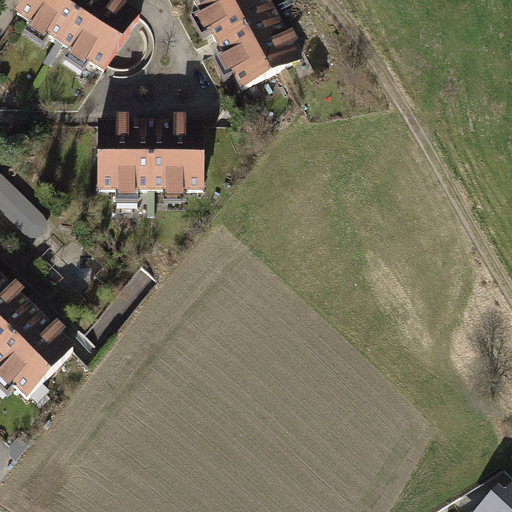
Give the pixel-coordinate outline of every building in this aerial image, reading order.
[(28,0),(10,29),(105,88),(148,20),(115,0),(28,0)] [(194,0),(182,8),(239,98),(305,58),(270,0),(194,0)] [(89,131),(88,205),(201,207),(203,132),(89,131)] [(0,215),(28,243),(37,242),(44,235),(45,224),(0,180),(0,215)] [(0,291),(0,398),(21,420),(75,367),(0,291)] [(511,511),(511,487),(504,496),(497,492),(478,511),(511,511)]
